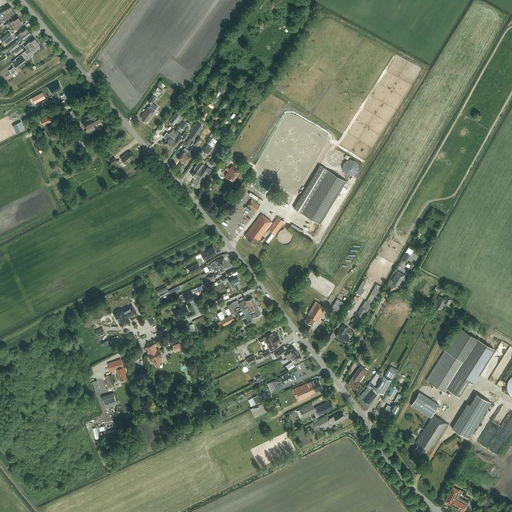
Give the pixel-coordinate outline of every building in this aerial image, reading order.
[(263,9),(269,0),(259,0),(257,4),(263,9)] [(280,0),(272,0),(267,7),(272,11),(280,0)] [(0,18),(2,17),(13,9),(10,6),(6,10),(5,9),(2,11),(0,12),(0,18)] [(13,9),(2,17),(4,20),(7,18),(8,19),(11,17),(11,16),(15,12),(13,9)] [(10,28),(21,20),(18,17),(14,20),(13,19),(10,22),(10,21),(7,23),(10,28)] [(21,20),(10,28),(13,31),(14,30),(15,31),(19,27),(19,26),(23,23),(21,20)] [(19,39),(29,31),(27,28),(22,31),(22,30),(18,33),(19,33),(16,36),(19,39)] [(29,31),(19,39),(17,40),(18,42),(20,40),(21,42),(24,40),(28,38),(27,37),(31,34),(29,31)] [(0,39),(3,42),(11,36),(9,32),(0,39)] [(5,41),(7,45),(13,40),(11,37),(5,41)] [(27,49),(37,41),(35,38),(30,42),(30,41),(27,43),(27,44),(24,46),(27,49)] [(40,44),(37,41),(27,49),(24,51),(27,54),(31,51),(31,52),(36,49),(35,48),(40,44)] [(19,46),(16,42),(8,48),(11,52),(19,46)] [(14,51),(17,55),(23,50),(20,46),(14,51)] [(13,64),(17,69),(27,62),(23,57),(13,64)] [(59,82),(49,87),(52,94),(62,89),(59,82)] [(42,92),(32,98),(34,103),(45,97),(42,92)] [(155,112),(154,111),(158,106),(152,103),(149,107),(148,107),(141,117),(142,118),(141,119),(145,122),(146,120),(148,122),(155,112)] [(67,117),(63,110),(56,115),(60,121),(67,117)] [(103,120),(99,112),(82,121),(86,130),(85,131),(86,134),(95,129),(94,125),(103,120)] [(177,121),(180,123),(184,118),(176,112),(170,121),(175,125),(177,121)] [(68,116),(71,121),(77,118),(75,113),(68,116)] [(43,125),(52,121),(50,115),(40,119),(43,125)] [(184,120),(179,126),(184,130),(189,124),(184,120)] [(25,129),(21,121),(13,125),(16,133),(25,129)] [(158,133),(165,126),(162,124),(156,132),(158,133)] [(163,143),(168,147),(178,133),(178,132),(173,128),(166,138),(166,139),(163,143)] [(178,133),(168,147),(172,150),(175,145),(176,146),(179,141),(182,138),(184,140),(188,134),(189,133),(187,131),(186,132),(183,136),(178,133)] [(187,147),(192,139),(194,136),(190,133),(182,143),(187,147)] [(216,140),(213,138),(203,151),(207,154),(217,141),(216,140)] [(180,160),(182,161),(189,151),(186,148),(184,151),(183,150),(177,158),(178,158),(178,159),(180,160)] [(220,149),(215,155),(219,158),(224,152),(220,149)] [(186,164),(190,159),(191,159),(191,158),(191,157),(193,154),(189,151),(182,161),(183,162),(183,163),(185,164),(186,164)] [(134,157),(130,152),(129,153),(128,152),(121,158),(125,164),(134,157)] [(215,155),(209,163),(214,166),(219,159),(215,155)] [(227,155),(223,160),(229,163),(232,158),(227,155)] [(114,157),(109,161),(113,165),(117,161),(114,157)] [(195,169),(191,174),(195,177),(205,165),(200,161),(196,166),(194,169),(195,169)] [(205,165),(195,177),(199,180),(203,176),(209,168),(206,166),(205,165)] [(320,165),(294,207),(320,223),(346,181),(320,165)] [(230,169),(226,167),(225,169),(228,171),(225,176),(233,181),(240,172),(231,166),(230,169)] [(270,192),(267,197),(273,202),(277,197),(270,192)] [(288,204),(277,197),(276,200),(287,207),(288,204)] [(253,199),(247,205),(255,212),(260,205),(253,199)] [(260,238),(262,238),(261,240),(263,241),(265,238),(263,237),(262,236),(272,222),(261,214),(245,235),(248,236),(246,238),(253,244),(257,239),(258,240),(260,237),(260,238)] [(277,216),(269,228),(275,233),(284,221),(277,216)] [(268,243),(274,235),(272,233),(266,241),(268,243)] [(422,241),(416,237),(413,242),(419,245),(422,241)] [(201,253),(204,260),(217,254),(213,247),(205,251),(201,253)] [(408,247),(405,252),(406,252),(410,255),(413,250),(408,247)] [(406,252),(402,259),(406,262),(410,255),(406,252)] [(213,269),(226,262),(223,257),(219,260),(218,259),(211,263),(210,264),(213,269)] [(226,262),(213,269),(215,271),(219,269),(221,273),(225,270),(224,269),(229,267),(226,262)] [(198,263),(188,268),(191,274),(201,268),(198,263)] [(405,275),(397,271),(392,280),(394,281),(393,282),(398,286),(405,275)] [(211,281),(217,278),(215,273),(207,277),(208,281),(211,280),(211,281)] [(232,286),(234,285),(236,289),(242,286),(237,276),(233,278),(233,277),(229,279),(232,286)] [(181,290),(179,286),(169,291),(161,295),(162,297),(163,298),(167,296),(166,295),(177,289),(178,291),(181,290)] [(194,289),(197,295),(204,292),(201,286),(194,289)] [(187,302),(195,298),(192,293),(184,297),(187,302),(186,303),(187,303),(187,302)] [(374,296),(371,294),(368,299),(367,301),(366,301),(363,307),(361,306),(358,312),(359,313),(357,316),(356,315),(350,326),(358,330),(363,320),(362,319),(367,310),(370,303),(371,301),(374,296)] [(435,304),(436,305),(436,306),(440,308),(441,307),(442,308),(444,304),(448,306),(452,299),(446,296),(444,299),(439,296),(435,304)] [(238,303),(242,310),(245,308),(247,307),(255,303),(253,298),(245,302),(244,300),(238,303)] [(338,299),(334,305),(340,309),(344,303),(338,299)] [(325,307),(315,301),(308,313),(309,314),(305,320),(306,320),(305,322),(311,326),(314,321),(316,322),(325,307)] [(232,303),(227,305),(231,314),(236,311),(232,303)] [(242,310),(244,315),(250,312),(250,313),(258,308),(255,303),(247,307),(245,308),(242,310)] [(144,306),(148,315),(153,313),(148,304),(144,306)] [(173,311),(177,318),(189,312),(186,305),(186,304),(185,305),(173,311)] [(120,325),(129,321),(129,320),(127,317),(136,313),(132,306),(124,311),(123,310),(114,315),(120,325)] [(250,312),(244,315),(247,320),(244,322),(245,325),(253,322),(251,319),(261,314),(258,308),(250,313),(250,312)] [(232,315),(227,317),(221,320),(224,326),(235,320),(232,315)] [(345,335),(348,330),(349,328),(343,324),(339,331),(336,336),(347,342),(350,338),(345,335)] [(459,327),(426,380),(447,394),(450,390),(460,396),(469,381),(473,384),(494,349),(459,327)] [(101,328),(95,331),(96,332),(95,333),(97,336),(98,335),(98,336),(104,334),(101,328)] [(281,341),(278,334),(273,337),(272,333),(264,337),(270,350),(278,346),(277,343),(281,341)] [(184,337),(179,339),(182,348),(187,346),(184,337)] [(182,349),(182,348),(180,343),(173,346),(175,351),(182,349)] [(154,344),(146,347),(149,353),(148,353),(151,361),(152,361),(153,363),(158,364),(161,360),(160,357),(162,356),(159,349),(157,350),(154,344)] [(285,356),(287,359),(297,351),(293,346),(288,350),(289,351),(287,352),(288,353),(285,356)] [(269,350),(263,353),(262,351),(259,353),(262,358),(264,357),(265,357),(271,354),(269,350)] [(297,351),(287,359),(288,361),(292,358),(293,360),(295,359),(296,360),(301,357),(297,351)] [(256,360),(254,355),(246,359),(249,364),(249,363),(252,362),(256,360)] [(108,364),(109,369),(110,371),(116,369),(120,381),(127,378),(125,372),(126,372),(125,367),(124,368),(121,359),(108,364)] [(288,370),(295,366),(292,362),(285,366),(288,370)] [(356,381),(360,377),(360,378),(362,375),(363,376),(367,371),(361,365),(352,377),(347,384),(355,390),(360,383),(359,383),(356,381)] [(388,369),(384,376),(391,380),(392,381),(398,370),(391,366),(389,370),(388,369)] [(288,381),(293,378),(290,373),(289,374),(288,373),(282,376),(271,382),(275,389),(288,382),(288,381)] [(111,374),(107,376),(105,376),(109,388),(115,386),(111,374)] [(368,387),(360,396),(363,398),(362,398),(362,399),(368,404),(369,404),(368,404),(377,395),(376,394),(378,391),(383,394),(391,380),(384,376),(377,389),(370,382),(366,386),(368,387)] [(310,394),(315,392),(322,389),(319,380),(317,381),(316,380),(292,390),(297,401),(310,396),(310,395),(310,394)] [(101,396),(105,409),(117,405),(113,392),(101,396)] [(467,403),(452,428),(468,438),(490,402),(476,394),(470,405),(467,403)] [(427,397),(419,410),(431,417),(439,404),(427,397)] [(312,404),(299,410),(303,418),(317,411),(319,415),(333,407),(331,403),(332,403),(331,402),(330,401),(314,409),(312,404)] [(265,402),(250,409),(254,417),(264,413),(262,408),(267,406),(265,402)] [(387,405),(386,408),(381,416),(388,420),(392,412),(395,413),(400,404),(395,402),(392,407),(387,405)] [(317,421),(320,426),(320,427),(331,422),(331,423),(336,420),(337,421),(344,416),(341,411),(329,419),(330,420),(329,421),(326,417),(317,421)] [(433,415),(432,417),(415,443),(418,445),(414,450),(422,455),(427,448),(428,449),(431,445),(432,446),(434,443),(435,443),(447,424),(434,415),(433,415)] [(462,490),(460,489),(459,490),(453,486),(444,501),(463,511),(468,502),(459,497),(462,490)] [(492,495),(488,500),(496,505),(499,500),(492,495)]
